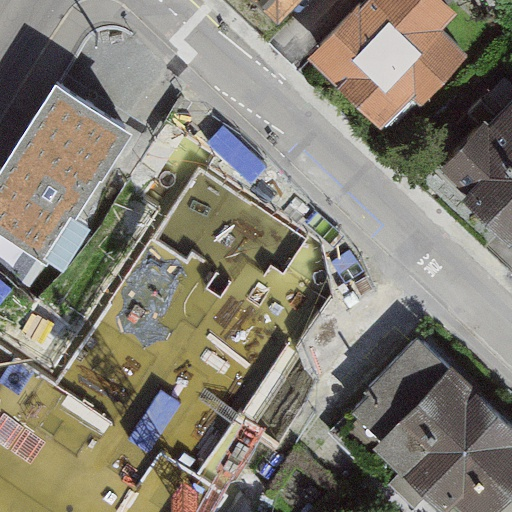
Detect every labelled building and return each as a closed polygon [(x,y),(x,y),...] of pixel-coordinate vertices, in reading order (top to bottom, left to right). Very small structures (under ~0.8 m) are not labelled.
[(262,0),(276,14),(290,0),(262,0)] [(453,0),(352,0),(307,48),(391,128),(467,49),(445,28),(463,9),(453,0)] [(143,115),(63,68),(0,174),(0,211),(64,250),(143,115)] [(511,89),(438,165),(511,236),(511,89)] [(232,307),(320,206),(219,118),(133,217),(232,304),(161,385),(138,375),(46,295),(0,347),(0,511),(26,511),(39,498),(62,508),(105,458),(185,493),(206,446),(299,340),(289,332),(232,307)] [(497,511),(511,496),(511,416),(452,362),(373,449),(442,511),(497,511)]
